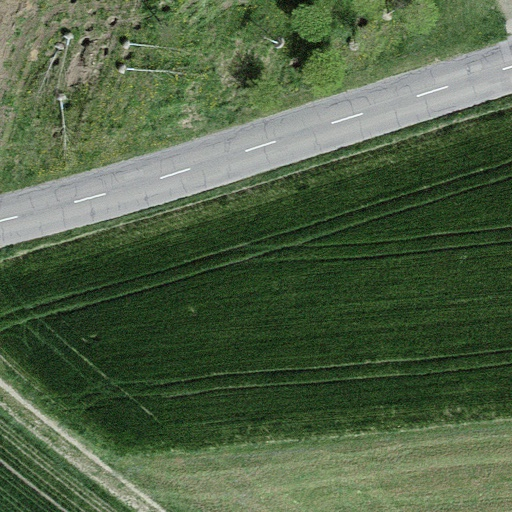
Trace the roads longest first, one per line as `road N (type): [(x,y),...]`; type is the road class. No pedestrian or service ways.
road 1 (tertiary): [(511,73),(331,135),(0,224)]
road 2 (track): [(175,511),(0,371)]
